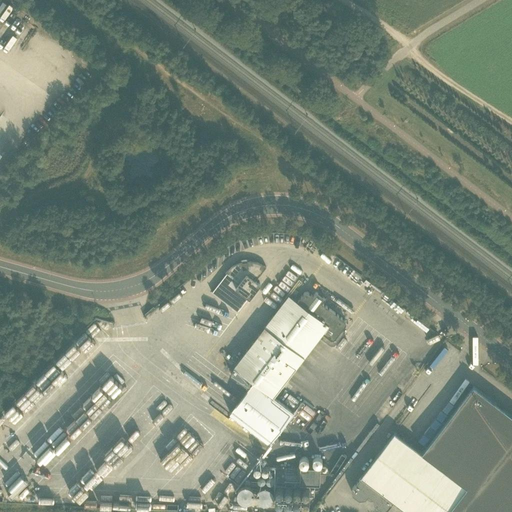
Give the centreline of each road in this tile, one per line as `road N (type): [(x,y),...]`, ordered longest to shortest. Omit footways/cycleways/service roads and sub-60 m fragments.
road 1 (tertiary): [(511,358),(298,206),(242,210),(157,275),(122,289),(83,290),(0,266)]
road 2 (track): [(400,54),(511,118)]
